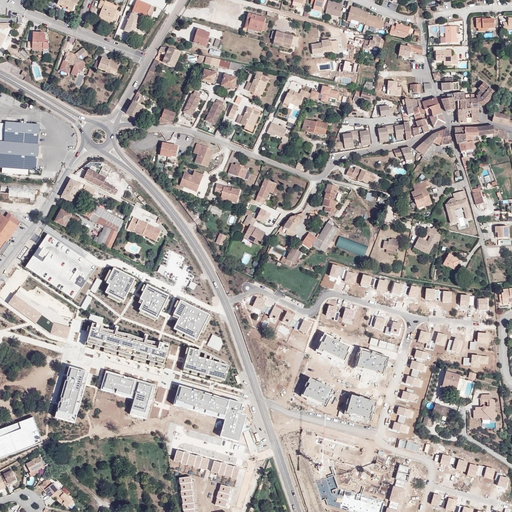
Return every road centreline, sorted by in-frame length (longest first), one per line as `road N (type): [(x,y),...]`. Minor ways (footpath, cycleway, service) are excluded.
road 1 (residential): [(261,404),(0,336)]
road 2 (residential): [(225,303),(216,310),(119,262),(99,263),(35,221)]
road 3 (residential): [(225,303),(258,291),(309,313),(331,293),(415,318)]
road 4 (tertiary): [(225,303),(192,238),(135,171)]
road 5 (residential): [(463,266),(481,239),(450,127)]
road 6 (residential): [(315,176),(341,158),(450,127)]
road 7 (residential): [(315,176),(388,194),(387,216),(412,228)]
road 8 (residential): [(377,436),(415,318)]
road 9 (residential): [(377,436),(261,404)]
